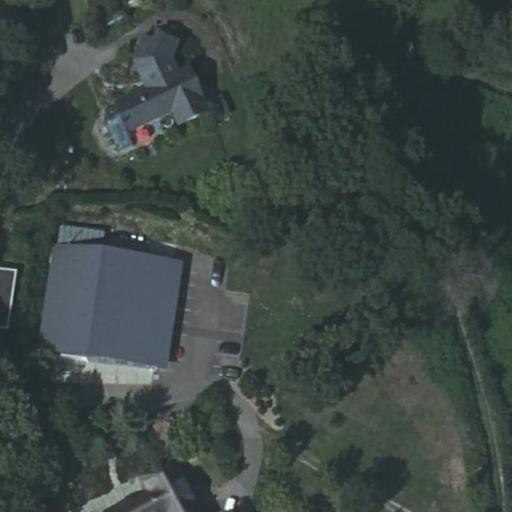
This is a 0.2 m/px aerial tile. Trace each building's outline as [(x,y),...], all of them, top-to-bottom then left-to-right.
[(92,0),(103,20),(134,4),(132,0),(92,0)] [(191,82),(122,112),(123,114),(110,120),(114,129),(109,131),(122,162),(137,155),(130,139),(134,138),(134,140),(177,120),(184,135),(209,124),(191,82)] [(119,376),(133,271),(85,264),(70,369),(119,376)] [(193,280),(133,271),(119,376),(177,385),(193,280)] [(208,282),(193,280),(177,385),(191,388),(208,282)] [(0,343),(37,349),(46,290),(0,283),(0,343)] [(201,511),(179,470),(152,485),(161,502),(140,511),(201,511)]
